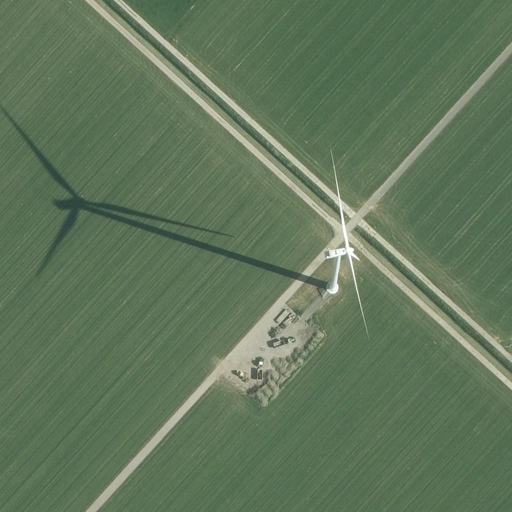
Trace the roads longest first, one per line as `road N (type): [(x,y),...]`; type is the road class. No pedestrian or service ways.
road 1 (track): [(86,0),(511,387)]
road 2 (track): [(117,0),(511,359)]
